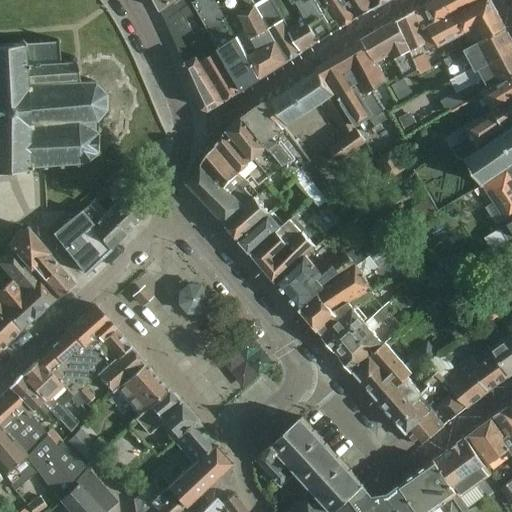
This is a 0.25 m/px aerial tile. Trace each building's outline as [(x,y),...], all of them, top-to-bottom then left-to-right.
[(174,0),(154,0),(160,10),(174,0)] [(218,50),(229,67),(228,68),(241,90),(242,90),(243,90),(243,89),(248,86),(249,86),(253,83),(254,83),(254,82),(259,79),(260,78),(261,78),(262,78),(261,77),(269,73),(274,70),(275,69),(282,64),(282,65),(283,64),(287,61),(287,62),(289,60),(272,32),(255,6),(228,22),(216,0),(198,0),(192,3),(198,13),(207,29),(218,50)] [(251,0),(255,6),(272,32),(289,60),(297,55),(298,55),(301,53),(302,53),(301,52),(319,41),(296,3),(293,5),(289,0),(251,0)] [(341,27),(323,0),(289,0),(293,5),(296,3),(319,41),(319,42),(320,41),(331,34),(333,33),(332,33),(340,28),(340,29),(342,28),(341,27)] [(323,0),(341,27),(356,18),(346,0),(323,0)] [(374,9),(368,0),(346,0),(356,18),(374,9)] [(368,0),(374,9),(375,8),(379,6),(380,6),(380,5),(383,3),(383,4),(384,3),(388,1),(389,1),(389,0),(368,0)] [(430,17),(419,22),(424,34),(484,0),(433,0),(424,5),(430,17)] [(484,0),(424,34),(421,35),(424,43),(429,52),(476,25),(484,40),(505,29),(504,27),(503,24),(497,13),(489,0),(484,0)] [(210,54),(218,50),(207,29),(194,37),(186,19),(198,13),(192,3),(165,20),(180,54),(198,45),(201,51),(207,47),(210,54)] [(379,31),(362,41),(375,63),(376,62),(391,53),(393,57),(424,43),(421,35),(424,34),(419,22),(415,11),(396,22),(379,31)] [(511,50),(511,41),(506,29),(505,29),(484,40),(474,46),(465,51),(464,51),(443,60),(446,65),(467,55),(474,68),(476,71),(511,50)] [(25,171),(29,171),(29,166),(41,165),(41,169),(44,169),(45,169),(45,165),(57,165),(58,168),(62,168),(62,164),(74,164),(74,168),(78,167),(78,164),(94,154),(98,156),(100,152),(96,150),(95,133),(100,130),(97,126),(94,128),(94,123),(95,122),(95,120),(102,111),(104,111),(105,109),(105,108),(104,107),(103,95),(104,94),(104,92),(103,91),(101,91),(93,83),(93,81),(91,80),(89,80),(88,82),(76,82),(75,65),(76,65),(76,61),(75,61),(74,57),(70,57),(71,62),(59,63),(58,44),(60,42),(57,40),(55,42),(41,43),(41,41),(38,41),(38,44),(24,44),(25,43),(21,40),(18,44),(0,45),(0,169),(25,168),(25,171)] [(337,56),(368,107),(375,103),(371,96),(369,97),(367,94),(387,81),(376,62),(375,63),(362,41),(361,41),(360,42),(339,55),(338,55),(338,56),(337,56)] [(179,54),(184,65),(197,59),(199,63),(205,60),(201,51),(198,45),(180,54),(179,54)] [(211,56),(205,60),(199,63),(208,77),(223,102),(241,90),(228,68),(229,67),(218,50),(210,54),(211,56)] [(511,77),(511,50),(476,71),(474,68),(451,80),(457,91),(483,78),(488,86),(481,89),(483,93),(511,77)] [(426,53),(414,59),(419,70),(420,73),(429,68),(432,67),(426,53)] [(318,67),(355,126),(373,115),(368,107),(337,56),(318,67)] [(208,77),(199,63),(197,59),(184,65),(183,65),(193,86),(208,77)] [(266,104),(265,102),(264,103),(265,104),(283,127),(283,126),(287,123),(288,124),(325,100),(329,108),(328,110),(346,137),(329,150),(337,162),(365,142),(355,126),(318,67),(318,66),(315,68),(316,70),(304,78),(303,76),(300,78),(301,80),(289,88),(287,86),(284,88),(286,90),(273,98),(272,96),(269,98),(271,101),(266,104)] [(208,110),(223,102),(208,77),(193,86),(203,108),(203,109),(208,111),(208,110)] [(511,77),(483,93),(472,99),(473,101),(482,117),(493,110),(493,111),(511,99),(511,77)] [(511,99),(493,111),(493,110),(482,117),(464,126),(445,138),(450,147),(462,140),(461,138),(469,134),(478,150),(465,158),(482,185),(511,165),(511,99)] [(310,160),(283,126),(283,127),(265,104),(264,103),(245,116),(244,117),(283,165),(283,166),(283,165),(291,175),(292,174),(304,189),(313,181),(301,167),(310,160)] [(283,165),(244,117),(228,130),(228,131),(269,176),(283,165)] [(228,131),(203,164),(212,174),(215,170),(232,190),(244,180),(245,178),(249,183),(254,179),(258,184),(262,181),(269,176),(228,131)] [(405,168),(392,150),(375,161),(388,180),(405,168)] [(226,224),(252,199),(243,189),(249,183),(245,178),(244,180),(232,190),(215,170),(212,174),(203,164),(188,183),(212,209),(226,224)] [(511,165),(482,185),(508,224),(511,221),(511,165)] [(327,175),(316,182),(330,204),(341,197),(327,175)] [(112,187),(97,198),(100,201),(107,196),(116,204),(106,212),(106,213),(105,214),(123,234),(141,215),(122,197),(112,187)] [(239,239),(248,250),(251,253),(284,224),(272,212),(269,214),(253,198),(252,199),(226,224),(239,239)] [(106,213),(106,212),(103,209),(97,214),(88,205),(81,211),(92,225),(90,227),(109,249),(123,234),(105,214),(106,213)] [(92,225),(81,211),(52,234),(84,274),(109,249),(90,227),(92,225)] [(276,281),(305,256),(315,247),(292,223),(299,217),(296,213),(289,219),(284,224),(251,253),(276,281)] [(26,228),(8,244),(12,249),(55,298),(56,298),(59,295),(73,283),(63,271),(26,228)] [(0,289),(0,304),(19,330),(20,329),(40,312),(55,298),(12,249),(0,259),(0,266),(11,280),(0,289)] [(300,310),(356,266),(347,254),(333,266),(322,275),(305,256),(276,281),(300,310)] [(356,266),(300,310),(305,315),(310,321),(314,325),(317,329),(318,329),(340,315),(337,311),(348,304),(357,298),(371,290),(398,273),(392,263),(379,271),(377,268),(364,277),(356,266)] [(144,284),(134,293),(143,304),(154,294),(144,284)] [(199,311),(206,305),(207,295),(200,288),(190,287),(183,293),(182,303),(189,311),(199,311)] [(318,329),(317,330),(318,331),(321,335),(336,351),(365,324),(351,307),(359,301),(362,304),(375,294),(371,290),(357,298),(348,304),(337,311),(340,315),(318,329)] [(388,302),(365,324),(336,351),(353,371),(383,345),(372,332),(380,326),(378,324),(394,310),(388,302)] [(0,348),(19,330),(0,304),(0,348)] [(37,360),(36,361),(61,386),(62,386),(72,397),(97,375),(129,347),(115,330),(116,329),(95,306),(81,317),(80,318),(80,319),(67,330),(68,331),(59,340),(58,340),(57,340),(58,341),(47,350),(49,351),(38,361),(37,360)] [(481,316),(487,325),(500,316),(494,307),(481,316)] [(509,376),(511,373),(511,333),(511,334),(490,349),(494,356),(495,355),(509,376)] [(407,377),(430,356),(434,352),(424,341),(406,359),(409,361),(404,365),(384,343),(383,345),(353,371),(380,402),(407,377)] [(110,392),(111,393),(143,363),(130,347),(129,347),(97,375),(111,392),(110,392)] [(471,357),(443,378),(467,408),(509,376),(495,355),(494,356),(479,366),(471,357)] [(22,374),(20,376),(52,408),(49,411),(59,421),(65,415),(68,412),(62,406),(71,398),(72,397),(62,386),(61,386),(36,361),(25,371),(22,374)] [(143,363),(111,393),(117,388),(140,414),(167,390),(143,363)] [(395,419),(407,432),(429,411),(427,408),(434,402),(451,420),(467,408),(443,378),(443,379),(439,373),(425,383),(428,386),(421,393),(395,419)] [(55,426),(59,421),(49,411),(52,408),(20,376),(9,387),(33,412),(32,410),(37,406),(55,426)] [(380,402),(395,419),(421,393),(407,377),(380,402)] [(56,446),(45,433),(30,415),(33,412),(9,387),(0,396),(0,427),(26,456),(25,457),(36,470),(37,472),(57,499),(61,503),(68,511),(103,511),(76,481),(87,469),(61,442),(56,446)] [(84,387),(76,394),(86,404),(93,398),(84,387)] [(178,402),(167,390),(140,414),(134,419),(148,435),(159,425),(169,436),(191,416),(179,402),(178,402)] [(511,454),(511,407),(511,405),(495,416),(509,435),(502,439),(509,449),(511,454)] [(429,411),(407,432),(419,446),(431,435),(435,433),(443,426),(429,411)] [(169,436),(192,463),(193,463),(215,443),(195,421),(195,420),(191,416),(169,436)] [(495,416),(466,438),(485,467),(509,449),(502,439),(509,435),(495,416)] [(332,511),(331,511),(335,511),(363,485),(362,483),(361,484),(359,482),(351,472),(350,470),(349,471),(339,459),(339,458),(338,457),(337,457),(327,446),(327,445),(326,444),(325,444),(314,433),(315,432),(314,431),(313,431),(302,420),(303,419),(301,417),(301,418),(300,417),(299,418),(300,419),(298,420),(299,421),(291,428),(290,427),(281,435),(282,436),(274,443),(273,444),(272,443),(264,451),(264,452),(256,459),(254,460),(255,460),(256,461),(257,461),(281,487),(292,476),(308,492),(286,511),(325,511),(329,508),(332,511)] [(36,470),(25,457),(26,456),(0,427),(0,468),(4,474),(2,476),(12,490),(37,472),(36,470)] [(61,442),(62,442),(50,429),(45,433),(56,446),(61,442)] [(68,442),(89,464),(103,450),(95,441),(90,446),(77,432),(68,442)] [(491,474),(485,467),(466,438),(461,441),(448,450),(435,461),(456,493),(459,497),(491,474)] [(193,463),(192,463),(163,490),(170,498),(173,495),(184,507),(231,462),(215,443),(193,463)] [(399,485),(416,511),(429,511),(451,496),(456,493),(435,461),(399,485)] [(105,511),(117,502),(87,469),(76,481),(103,511),(105,511)] [(511,504),(511,480),(500,490),(510,505),(511,504)] [(132,500),(132,501),(134,511),(177,511),(181,509),(170,498),(163,490),(161,491),(153,481),(133,500),(132,500)] [(363,485),(335,511),(384,511),(373,496),(363,485)] [(416,511),(399,485),(387,493),(373,496),(384,511),(416,511)] [(469,511),(459,497),(456,493),(451,496),(453,499),(451,501),(450,511),(469,511)] [(220,504),(226,511),(245,511),(233,494),(220,504)] [(29,511),(36,511),(44,507),(37,497),(25,506),(29,511)] [(226,511),(220,504),(215,498),(201,511),(226,511)]
